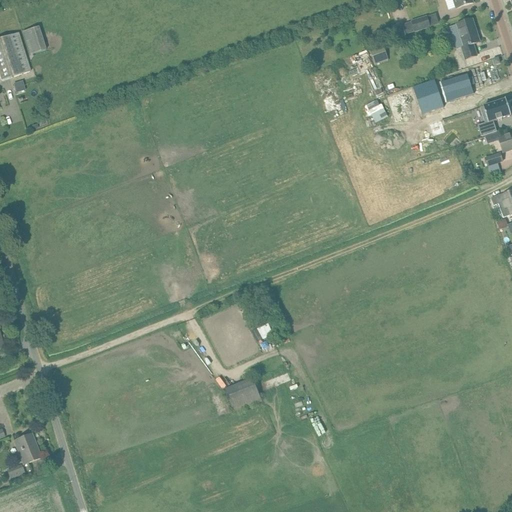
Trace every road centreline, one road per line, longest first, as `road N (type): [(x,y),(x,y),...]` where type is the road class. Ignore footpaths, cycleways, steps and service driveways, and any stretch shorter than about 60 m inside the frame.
road 1 (track): [(39,371),(511,178)]
road 2 (unclassified): [(82,511),(0,240)]
